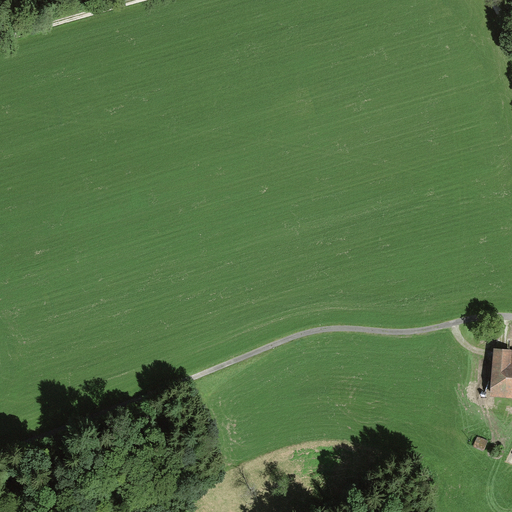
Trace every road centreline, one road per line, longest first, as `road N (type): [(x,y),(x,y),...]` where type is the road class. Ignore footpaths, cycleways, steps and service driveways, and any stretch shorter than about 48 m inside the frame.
road 1 (track): [(0,451),(303,332),(405,331),(511,315)]
road 2 (track): [(0,32),(116,0)]
